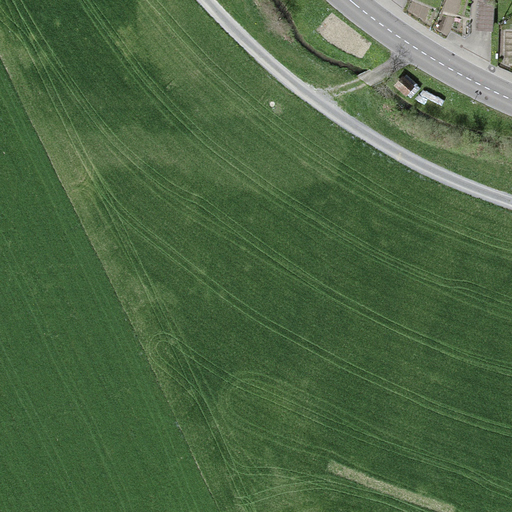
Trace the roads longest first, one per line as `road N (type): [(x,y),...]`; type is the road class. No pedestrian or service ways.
road 1 (unclassified): [(213,0),(262,57),(335,114),(511,208)]
road 2 (secondary): [(338,0),(415,54),(511,101)]
